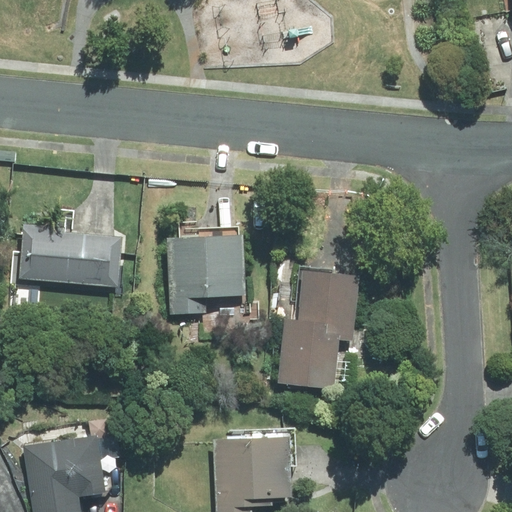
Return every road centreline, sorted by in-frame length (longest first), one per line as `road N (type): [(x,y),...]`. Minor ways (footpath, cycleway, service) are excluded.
road 1 (residential): [(0,103),(452,148)]
road 2 (residential): [(433,489),(463,402),(452,148)]
